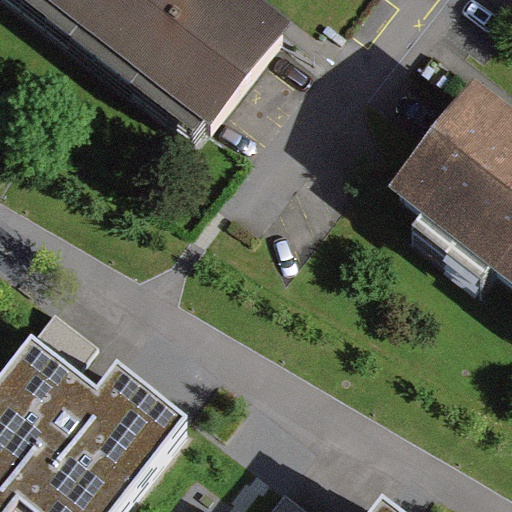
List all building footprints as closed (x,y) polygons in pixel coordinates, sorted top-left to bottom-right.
[(0,0),(0,4),(60,51),(100,0),(0,0)] [(210,0),(100,0),(60,51),(194,154),(275,49),(210,0)] [(385,217),(511,315),(511,313),(511,149),(466,114),(385,217)] [(99,386),(32,334),(0,375),(0,511),(7,511),(18,499),(34,511),(111,511),(187,414),(118,361),(99,386)] [(371,511),(401,511),(382,498),(371,511)]
